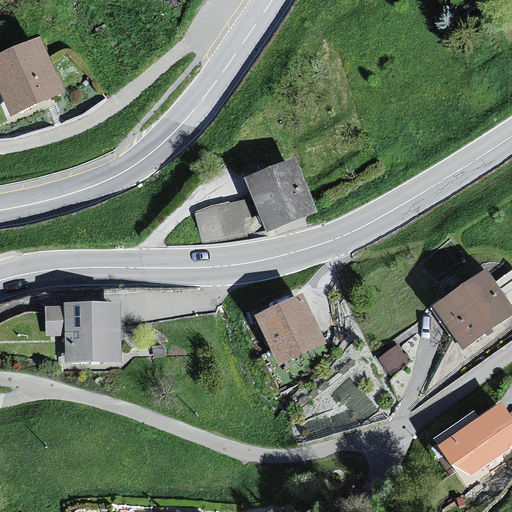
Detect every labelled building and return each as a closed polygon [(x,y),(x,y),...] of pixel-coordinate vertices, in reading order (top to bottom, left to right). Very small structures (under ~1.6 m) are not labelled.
[(45,43),(0,60),(0,88),(12,119),(65,96),(45,43)] [(298,160),(247,178),(266,232),(317,214),(298,160)] [(252,192),(195,206),(201,232),(258,218),(252,192)] [(511,306),(487,269),(434,305),(461,345),(511,310),(511,306)] [(304,295),(256,315),(276,362),(324,342),(304,295)] [(124,360),(125,303),(50,302),(49,334),(68,334),(68,359),(124,360)] [(398,345),(379,358),(391,376),(410,362),(398,345)] [(511,449),(511,417),(502,402),(438,445),(452,466),(472,476),(511,449)]
